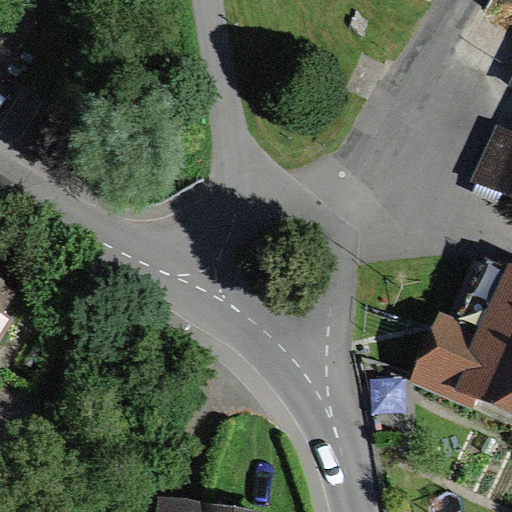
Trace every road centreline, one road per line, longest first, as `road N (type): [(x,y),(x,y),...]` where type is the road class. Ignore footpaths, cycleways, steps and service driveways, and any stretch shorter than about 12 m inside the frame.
road 1 (residential): [(461,0),(332,203)]
road 2 (residential): [(203,285),(0,177)]
road 3 (residential): [(332,203),(338,288),(329,401)]
road 4 (residential): [(209,0),(237,191)]
road 5 (residential): [(203,285),(265,328),(329,401)]
